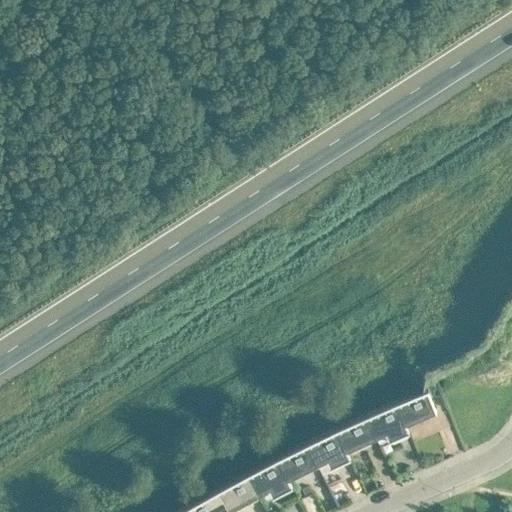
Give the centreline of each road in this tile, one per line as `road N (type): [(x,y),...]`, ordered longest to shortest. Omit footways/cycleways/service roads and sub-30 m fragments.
road 1 (motorway): [(0,356),(511,27)]
road 2 (residential): [(511,440),(377,511)]
road 3 (track): [(0,438),(109,367)]
